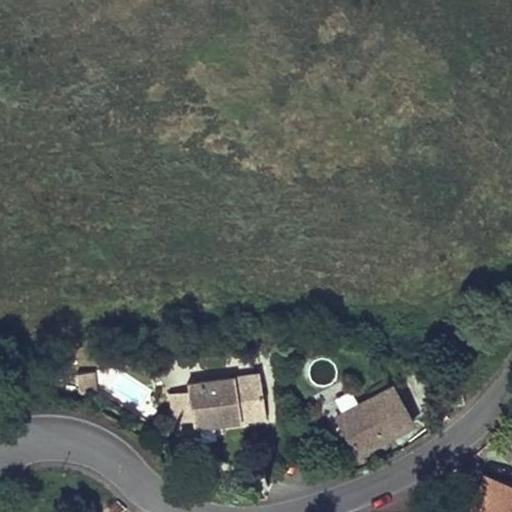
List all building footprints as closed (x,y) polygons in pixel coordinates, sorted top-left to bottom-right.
[(282,345),(262,348),(264,360),(284,356),(282,345)] [(250,368),(176,376),(177,387),(180,414),(181,421),(254,412),(250,368)] [(96,373),(73,373),(74,391),(96,391),(96,373)] [(436,387),(440,410),(448,409),(445,385),(436,387)] [(177,387),(158,389),(161,416),(180,414),(177,387)] [(377,399),(316,424),(332,462),(363,450),(393,437),(377,399)] [(511,511),(511,493),(476,480),(464,511),(511,511)]
